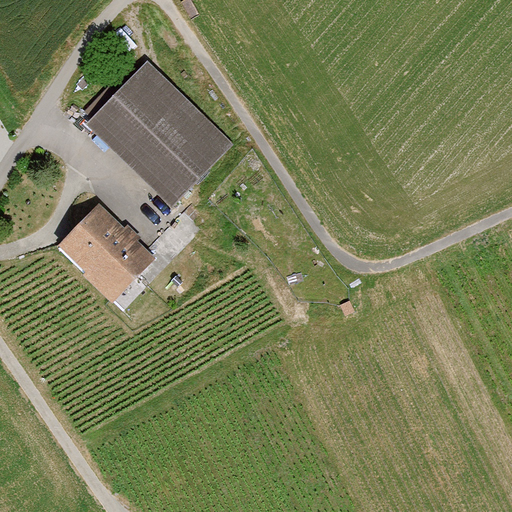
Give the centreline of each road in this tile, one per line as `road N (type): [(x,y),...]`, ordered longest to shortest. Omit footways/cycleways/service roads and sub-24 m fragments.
road 1 (track): [(164,0),(330,245),(357,265),(391,267),(511,214)]
road 2 (track): [(115,511),(0,339)]
